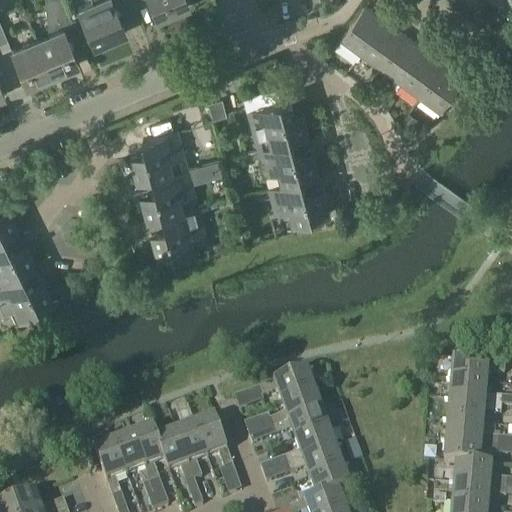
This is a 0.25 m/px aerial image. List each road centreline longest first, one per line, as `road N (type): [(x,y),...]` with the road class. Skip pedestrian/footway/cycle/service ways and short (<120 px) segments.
road 1 (residential): [(100,151),(123,218),(121,248),(92,269),(55,265),(37,230),(61,195)]
road 2 (residential): [(352,202),(340,94),(278,42),(248,45)]
road 3 (residential): [(89,107),(248,45)]
